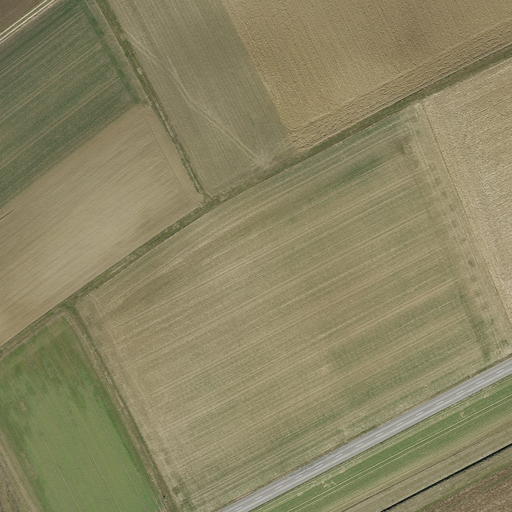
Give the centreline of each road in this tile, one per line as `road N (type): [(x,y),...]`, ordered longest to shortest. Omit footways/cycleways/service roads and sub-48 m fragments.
road 1 (track): [(101,0),(208,206),(511,49)]
road 2 (tertiary): [(233,511),(511,367)]
road 3 (track): [(208,206),(0,353)]
road 4 (track): [(67,304),(174,511)]
